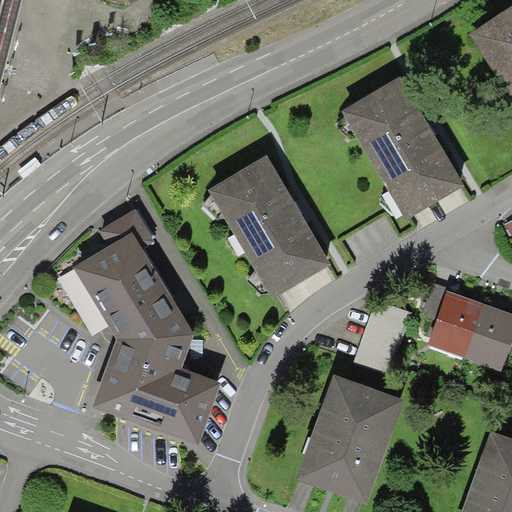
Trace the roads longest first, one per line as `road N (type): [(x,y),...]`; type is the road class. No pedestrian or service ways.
road 1 (residential): [(215,506),(256,394),(293,339),(326,306),(430,245)]
road 2 (tertiary): [(181,111),(408,0)]
road 3 (residential): [(30,431),(215,506)]
road 4 (tertiary): [(181,111),(55,196)]
